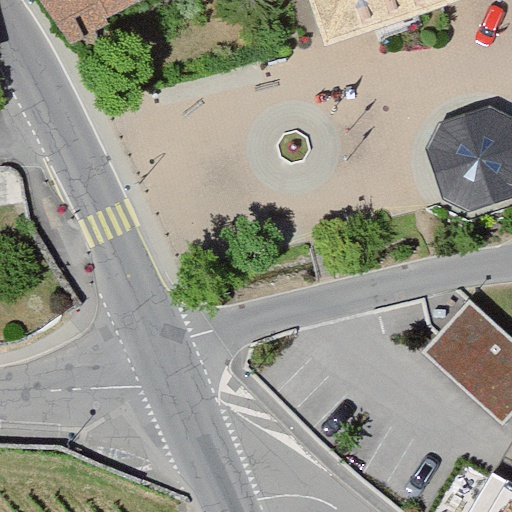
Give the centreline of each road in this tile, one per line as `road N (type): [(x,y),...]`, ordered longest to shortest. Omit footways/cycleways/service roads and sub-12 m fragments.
road 1 (tertiary): [(0,10),(66,132),(158,343)]
road 2 (residential): [(511,265),(158,343)]
road 3 (residential): [(0,397),(174,385)]
road 4 (tertiary): [(174,385),(221,511)]
